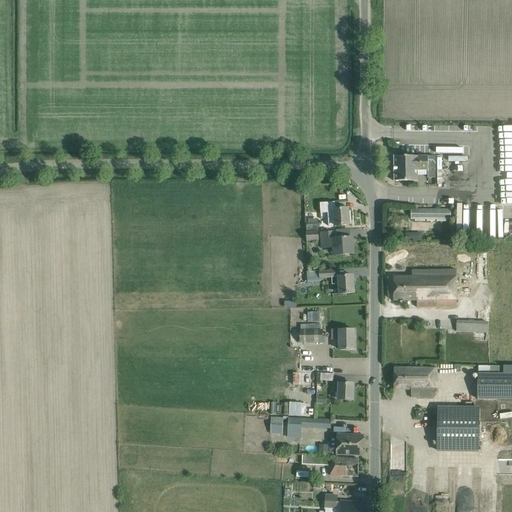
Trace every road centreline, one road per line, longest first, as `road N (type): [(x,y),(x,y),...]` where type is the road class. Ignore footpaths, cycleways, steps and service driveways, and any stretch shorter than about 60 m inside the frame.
road 1 (tertiary): [(363,175),(308,165),(0,170)]
road 2 (tertiary): [(374,511),(374,207),(363,175)]
road 3 (unclassified): [(363,175),(364,0)]
